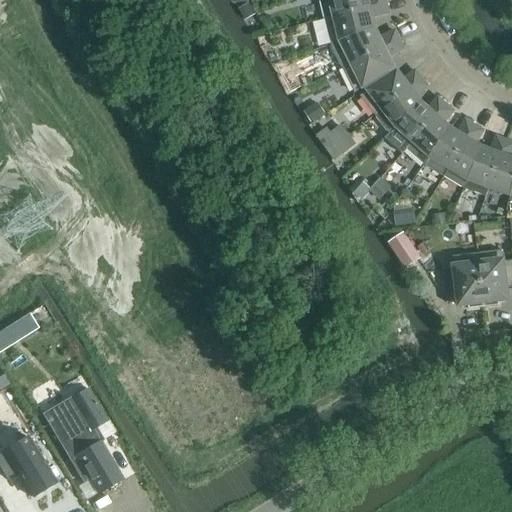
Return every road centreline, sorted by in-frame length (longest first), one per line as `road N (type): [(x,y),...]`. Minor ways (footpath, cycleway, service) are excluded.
road 1 (tertiary): [(269,511),(445,404),(511,384)]
road 2 (residential): [(511,101),(469,73),(421,0)]
